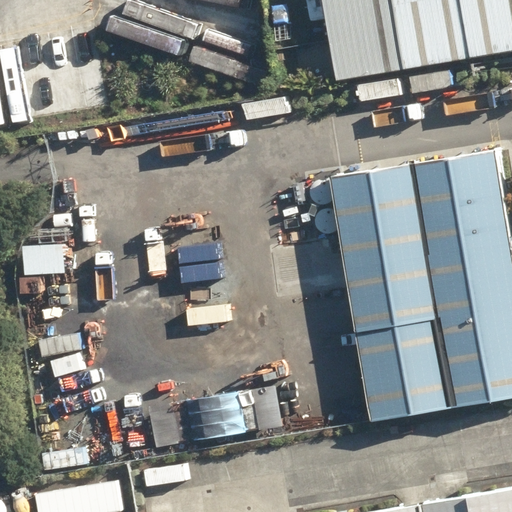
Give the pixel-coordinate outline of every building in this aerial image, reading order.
[(511,0),(340,0),(354,81),(511,54),(511,0)] [(347,171),(388,417),(511,396),(511,150),(511,143),(347,171)] [(74,242),(32,244),(34,274),(74,272),(74,242)] [(310,270),(312,288),(331,286),(350,284),(348,267),(310,270)] [(312,305),(331,303),(331,286),(312,288),(312,305)] [(281,382),(162,406),(170,444),(289,420),(281,382)] [(48,511),(45,489),(0,494),(0,511),(48,511)] [(511,511),(511,489),(368,511),(355,511),(355,510),(343,511),(511,511)]
